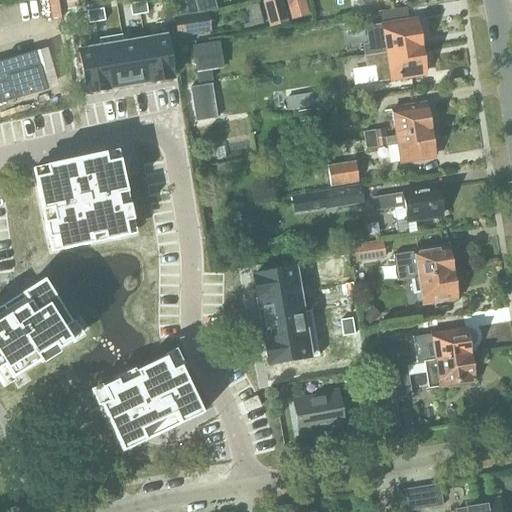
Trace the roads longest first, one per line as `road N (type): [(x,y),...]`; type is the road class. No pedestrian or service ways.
road 1 (residential): [(0,161),(166,124),(189,225),(191,329),(237,428),(249,484)]
road 2 (residential): [(380,464),(511,443)]
road 3 (residential): [(249,484),(380,464)]
road 4 (residential): [(237,486),(112,511)]
